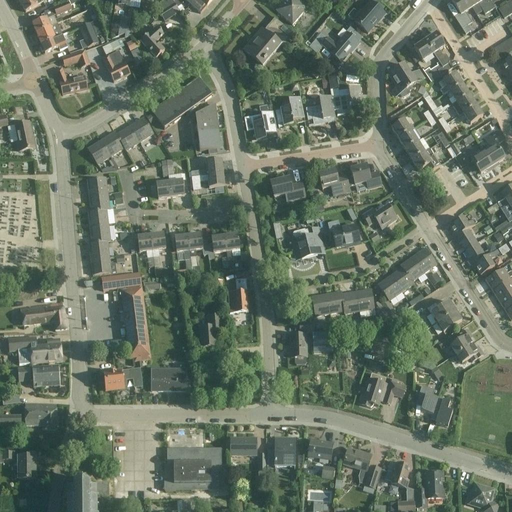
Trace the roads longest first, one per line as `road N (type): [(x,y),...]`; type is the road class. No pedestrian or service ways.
road 1 (unclassified): [(76,412),(59,133)]
road 2 (residential): [(269,415),(339,420),(511,476)]
road 3 (residential): [(76,412),(269,415)]
road 4 (residential): [(262,291),(361,271),(425,228)]
road 5 (unclassified): [(59,133),(79,131),(200,47)]
road 6 (residential): [(511,144),(429,5)]
road 7 (residential): [(377,145),(381,58),(429,5)]
road 8 (residential): [(248,211),(144,216),(130,200),(127,176)]
road 9 (residential): [(511,348),(425,228)]
road 10 (residential): [(239,163),(377,145)]
road 11 (residential): [(269,415),(262,291)]
